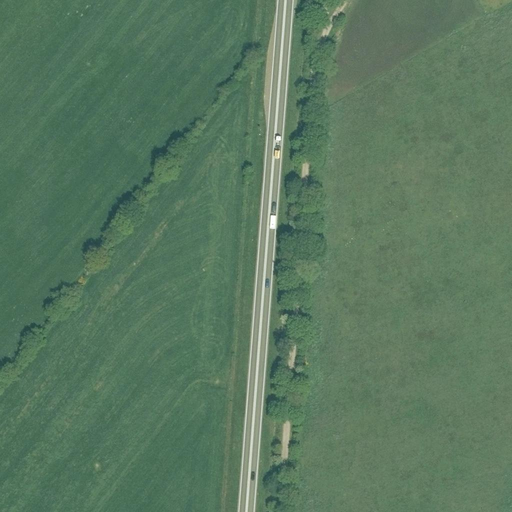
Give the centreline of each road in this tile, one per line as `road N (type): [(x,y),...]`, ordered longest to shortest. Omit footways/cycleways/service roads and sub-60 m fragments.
road 1 (trunk): [(245,511),(285,0)]
road 2 (track): [(326,30),(311,81),(279,511)]
